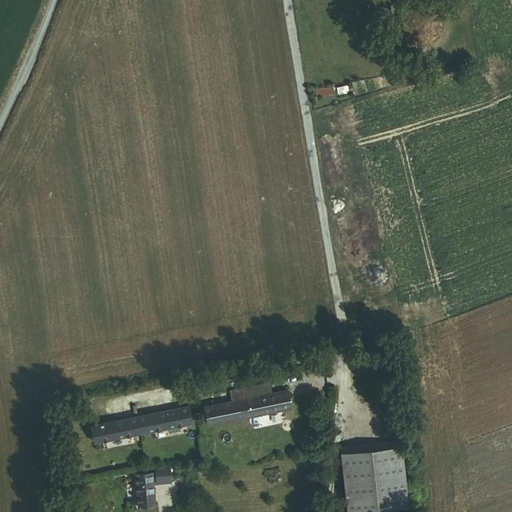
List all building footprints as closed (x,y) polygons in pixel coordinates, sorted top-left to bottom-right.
[(400,8),(410,8),(412,6),(413,4),(410,0),(403,0),(400,1),(400,8)] [(419,0),(417,1),(413,4),(412,6),(410,8),(408,12),(407,16),(406,21),(407,25),(409,30),(411,33),(415,37),(419,39),(423,40),(427,41),(432,40),(436,39),(440,37),(444,34),(446,30),(448,26),(449,21),(449,17),(447,12),(445,8),(442,5),(439,2),(435,0),(419,0)] [(333,87),(315,89),(315,96),(334,94),(333,87)] [(223,402),(205,405),(208,423),(291,408),(288,390),(272,392),(270,382),(246,386),(248,397),(223,402)] [(221,391),(223,402),(248,397),(246,386),(221,391)] [(189,406),(90,425),(93,442),(192,423),(189,406)] [(410,503),(403,445),(343,452),(350,510),(370,508),(388,506),(410,503)] [(151,473),(134,475),(138,508),(155,505),(152,483),(170,481),(168,465),(154,466),(156,478),(151,479),(151,473)]
